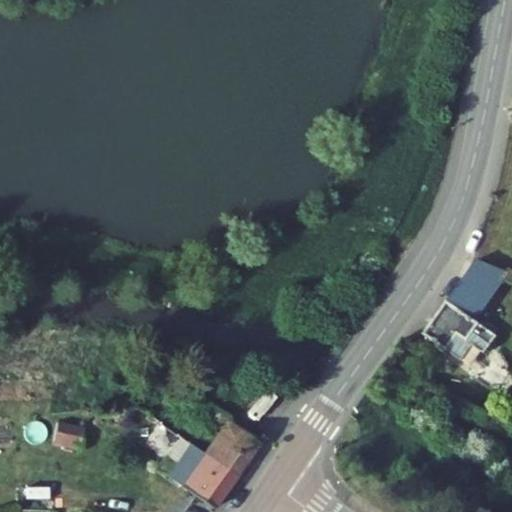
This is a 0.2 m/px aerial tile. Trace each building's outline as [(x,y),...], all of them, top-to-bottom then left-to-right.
[(471,341),(484,350),(497,332),(445,297),(422,332),(460,357),(471,341)] [(203,426),(189,447),(220,469),(245,435),(214,414),(218,409),(194,393),(185,404),(207,421),(203,426)] [(64,439),(69,423),(44,415),(39,432),(64,439)] [(427,415),(403,448),(441,476),(457,452),(465,457),(471,448),(427,415)] [(162,476),(197,501),(220,469),(189,447),(172,469),(168,467),(162,476)]
